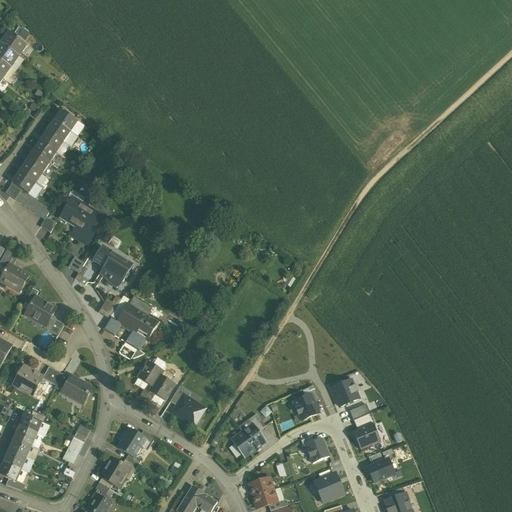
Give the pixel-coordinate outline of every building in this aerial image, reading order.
[(27,46),(9,33),(0,44),(19,58),(27,46)] [(19,58),(0,44),(0,60),(11,69),(19,58)] [(11,69),(0,60),(0,77),(3,80),(11,69)] [(78,122),(60,111),(53,121),(71,133),(78,122)] [(71,133),(53,121),(46,132),(64,143),(71,133)] [(64,143),(46,132),(39,142),(57,154),(64,143)] [(57,154),(39,142),(32,152),(50,164),(57,154)] [(50,164),(32,152),(25,163),(43,174),(50,164)] [(43,174),(25,163),(18,173),(36,185),(43,174)] [(36,185),(18,173),(11,184),(12,184),(21,191),(26,194),(28,195),(36,185)] [(21,191),(12,184),(5,194),(15,200),(21,191)] [(21,191),(15,200),(20,204),(26,194),(21,191)] [(26,194),(20,204),(25,207),(31,197),(28,195),(26,194)] [(31,197),(25,207),(29,210),(36,201),(31,197)] [(86,209),(72,200),(61,217),(76,226),(86,209)] [(36,201),(29,210),(34,214),(41,204),(36,201)] [(41,204),(34,214),(39,217),(46,207),(41,204)] [(46,207),(39,217),(44,220),(46,217),(51,211),(46,207)] [(102,219),(86,209),(76,226),(70,236),(86,246),(102,219)] [(56,224),(46,217),(44,220),(40,227),(49,233),(56,224)] [(123,259),(109,250),(108,252),(101,248),(93,261),(106,270),(102,276),(108,282),(108,281),(115,288),(117,288),(121,281),(122,282),(129,271),(122,264),(124,262),(123,259)] [(19,256),(7,249),(0,261),(8,266),(9,265),(13,267),(19,256)] [(84,264),(74,257),(68,267),(78,274),(82,267),(84,264)] [(13,267),(9,265),(8,266),(0,280),(0,281),(19,292),(29,276),(13,267)] [(87,270),(82,267),(78,274),(75,280),(85,286),(88,281),(82,278),(87,270)] [(32,290),(25,303),(30,306),(35,297),(38,292),(32,289),(32,290)] [(35,297),(30,306),(24,316),(36,322),(37,320),(46,325),(51,318),(56,309),(35,297)] [(132,331),(124,343),(137,351),(139,352),(139,351),(145,341),(147,342),(158,323),(147,317),(152,308),(133,297),(128,305),(127,305),(117,322),(122,325),(132,331)] [(117,306),(106,299),(98,313),(109,320),(110,317),(117,306)] [(117,322),(110,317),(109,320),(103,330),(114,337),(122,325),(117,322)] [(64,325),(51,318),(46,325),(44,329),(57,336),(64,325)] [(0,340),(0,364),(10,347),(0,340)] [(139,352),(137,351),(133,357),(134,359),(144,355),(139,351),(139,352)] [(154,366),(148,362),(137,379),(152,388),(163,371),(165,367),(157,362),(154,366)] [(43,377),(24,366),(13,385),(32,396),(42,379),(43,377)] [(62,375),(49,367),(43,377),(42,379),(55,387),(62,375)] [(163,371),(152,388),(149,392),(154,396),(151,400),(161,406),(174,385),(170,382),(173,378),(163,371)] [(70,379),(62,375),(55,387),(54,388),(62,393),(70,379)] [(98,396),(90,392),(92,388),(71,376),(70,379),(62,393),(61,393),(82,405),(76,416),(88,422),(98,405),(98,396)] [(337,401),(340,408),(359,400),(356,394),(357,394),(355,387),(353,387),(351,381),(332,389),(335,396),(336,396),(338,401),(337,401)] [(308,389),(311,396),(314,403),(320,401),(313,386),(308,389)] [(180,387),(170,402),(177,407),(184,396),(188,399),(191,394),(180,387)] [(144,389),(138,399),(143,403),(149,392),(144,389)] [(149,392),(143,403),(148,406),(151,400),(154,396),(149,392)] [(188,399),(184,396),(177,407),(173,413),(194,426),(204,409),(188,399)] [(314,403),(311,396),(294,403),(301,422),(319,414),(314,403)] [(366,405),(349,412),(353,421),(370,414),(366,405)] [(370,414),(353,422),(357,431),(373,424),(373,425),(374,424),(370,414)] [(42,423),(24,415),(19,427),(37,435),(42,423)] [(262,429),(255,419),(251,423),(258,433),(262,429)] [(258,433),(251,423),(249,420),(238,428),(242,433),(255,451),(257,451),(260,449),(261,447),(260,447),(265,443),(258,433)] [(354,432),(353,433),(356,442),(360,451),(381,443),(373,425),(373,424),(357,431),(354,432)] [(90,431),(80,425),(76,433),(86,438),(90,431)] [(37,435),(19,427),(13,439),(31,447),(37,435)] [(140,437),(129,430),(126,434),(124,433),(119,441),(121,443),(117,449),(128,455),(134,459),(134,458),(141,447),(140,446),(144,440),(144,439),(140,437)] [(154,439),(143,431),(140,437),(144,439),(144,440),(151,445),(154,439)] [(76,433),(73,438),(84,444),(86,438),(76,433)] [(255,451),(242,433),(231,441),(244,458),(255,451)] [(84,444),(73,438),(70,444),(81,449),(84,444)] [(228,441),(223,438),(216,448),(221,451),(228,441)] [(31,447),(13,439),(8,451),(26,459),(31,447)] [(322,439),(305,446),(312,465),(329,458),(322,439)] [(81,449),(70,444),(68,449),(78,454),(81,449)] [(78,454),(68,449),(65,455),(76,460),(78,454)] [(26,459),(8,451),(3,463),(21,471),(26,459)] [(380,454),(368,459),(371,464),(382,460),(380,454)] [(76,460),(65,455),(62,460),(73,466),(76,460)] [(140,462),(134,458),(134,459),(128,455),(125,460),(137,468),(140,462)] [(122,465),(111,459),(99,477),(112,485),(118,489),(129,471),(130,470),(122,465)] [(137,468),(125,460),(122,465),(130,470),(129,471),(133,474),(137,468)] [(368,469),(375,484),(395,476),(389,461),(368,469)] [(21,471),(3,463),(0,469),(0,475),(8,480),(16,483),(16,482),(21,471)] [(288,463),(282,465),(286,478),(292,476),(288,463)] [(64,474),(73,478),(76,472),(67,469),(64,474)] [(314,484),(322,504),(344,495),(335,475),(314,484)] [(112,485),(101,479),(98,484),(109,490),(112,485)] [(269,479),(261,481),(259,480),(254,481),(253,483),(253,484),(248,485),(252,498),(273,491),(269,479)] [(25,486),(16,482),(16,483),(8,480),(5,486),(22,492),(25,486)] [(109,490),(98,484),(95,489),(106,495),(109,490)] [(211,511),(217,503),(192,487),(175,511),(193,511),(196,508),(203,511),(211,511)] [(405,495),(403,489),(386,495),(388,501),(405,495)] [(273,491),(252,498),(256,510),(268,506),(277,503),(273,491)] [(412,511),(406,494),(405,495),(388,501),(385,502),(388,510),(387,511),(412,511)] [(105,511),(111,504),(97,495),(87,510),(90,511),(105,511)] [(277,503),(268,506),(270,511),(283,507),(281,502),(277,503)] [(331,508),(331,511),(342,511),(354,509),(352,503),(331,508)]
